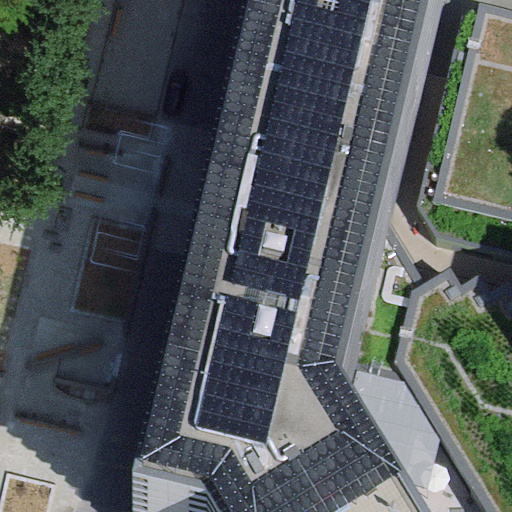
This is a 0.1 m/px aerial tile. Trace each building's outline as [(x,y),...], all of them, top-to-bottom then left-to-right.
[(250,139),(400,174),(425,73),(442,0),(267,0),(236,135),(250,139)] [(511,231),(511,32),(488,26),(474,83),(444,214),(511,231)] [(511,511),(511,231),(444,214),(474,83),(425,73),(400,174),(355,375),(408,387),(401,376),(421,306),(453,285),(466,304),(486,293),(495,308),(511,298),(511,299),(511,511)] [(194,367),(349,402),(355,375),(400,174),(250,139),(236,135),(194,313),(182,364),(194,367)] [(511,511),(511,299),(511,298),(495,308),(486,293),(466,304),(453,285),(421,306),(401,376),(408,387),(487,511),(511,511)] [(386,511),(340,437),(349,402),(194,367),(182,364),(161,450),(146,511),(386,511)]
